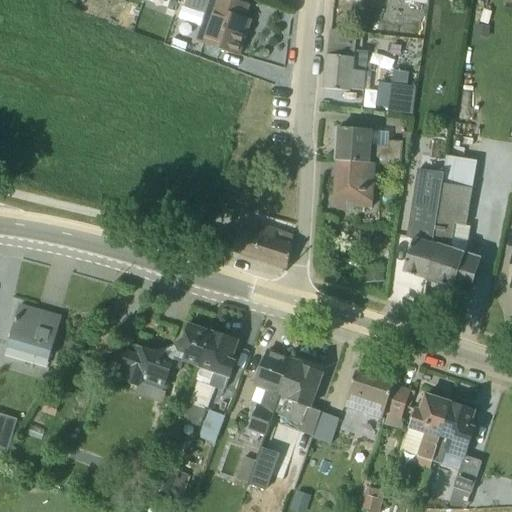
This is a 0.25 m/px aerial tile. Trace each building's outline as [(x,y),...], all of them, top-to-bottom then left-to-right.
[(249,5),(232,0),(184,0),(183,4),(205,12),(195,42),(239,56),(251,21),(244,18),(249,5)] [(350,90),(369,93),(369,92),(372,72),(365,72),(368,52),(361,51),(363,34),(330,31),(323,89),(350,92),(350,90)] [(412,115),(416,88),(391,84),(388,112),(412,115)] [(404,167),(409,133),(402,132),(401,142),(389,140),(389,133),(339,128),(336,163),(404,167)] [(467,226),(476,161),(445,156),(441,184),(432,244),(436,245),(427,282),(469,295),(481,257),(466,253),(470,227),(467,226)] [(338,193),(337,210),(353,211),(354,207),(371,208),(373,179),(378,179),(379,165),(336,163),(334,193),(338,193)] [(432,244),(442,173),(417,170),(405,238),(412,241),(402,274),(427,282),(436,245),(432,244)] [(240,227),(233,251),(287,269),(291,247),(292,235),(257,224),(254,231),(240,227)] [(207,227),(204,238),(219,242),(223,232),(207,227)] [(364,283),(382,282),(381,266),(363,268),(364,283)] [(5,356),(46,369),(61,318),(19,306),(5,356)] [(196,368),(210,332),(188,325),(183,339),(174,343),(175,345),(164,350),(163,349),(155,353),(131,345),(117,381),(138,389),(142,381),(164,388),(171,370),(180,371),(183,364),(196,368)] [(233,360),(239,342),(210,332),(196,368),(176,419),(200,428),(215,389),(224,392),(228,380),(230,381),(237,362),(233,360)] [(293,360),(266,350),(252,387),(264,392),(259,406),(257,405),(247,431),(264,437),(273,416),(293,360)] [(311,409),(325,372),(293,360),(273,416),(301,426),(298,433),(312,438),(321,412),(311,409)] [(393,384),(355,372),(343,409),(381,421),(393,384)] [(384,425),(401,430),(402,430),(403,426),(401,421),(410,391),(393,384),(383,416),(386,417),(384,425)] [(451,404),(423,395),(418,409),(415,408),(401,451),(416,456),(414,466),(428,470),(432,462),(451,404)] [(468,409),(451,404),(432,462),(440,464),(444,453),(462,460),(455,481),(473,487),(479,468),(478,467),(480,461),(466,456),(474,428),(469,427),(474,412),(468,409)] [(208,411),(199,437),(214,443),(224,417),(208,411)] [(312,439),(331,445),(340,420),(321,412),(312,438),(312,439)] [(0,415),(0,449),(6,451),(15,420),(0,415)] [(155,458),(138,452),(127,481),(144,487),(155,458)] [(255,462),(244,457),(236,481),(246,484),(255,462)] [(155,490),(153,496),(158,498),(160,492),(178,499),(188,475),(162,465),(153,489),(155,490)] [(367,485),(362,511),(380,511),(384,487),(367,485)]
